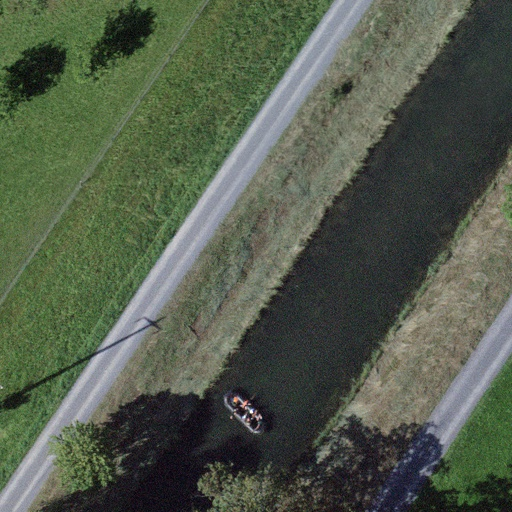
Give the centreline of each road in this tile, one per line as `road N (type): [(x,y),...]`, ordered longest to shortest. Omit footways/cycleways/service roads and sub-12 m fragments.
road 1 (track): [(402,0),(35,511)]
road 2 (track): [(511,333),(389,511)]
